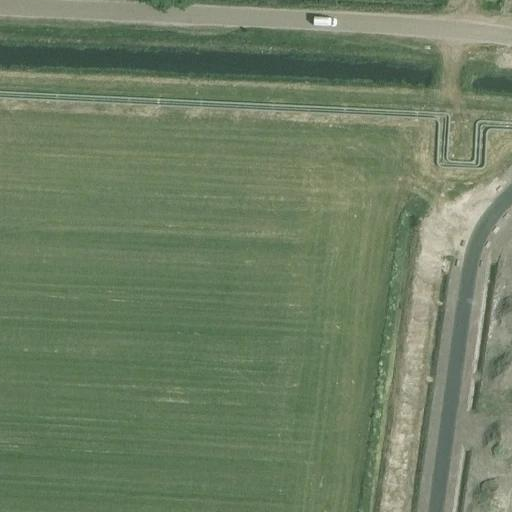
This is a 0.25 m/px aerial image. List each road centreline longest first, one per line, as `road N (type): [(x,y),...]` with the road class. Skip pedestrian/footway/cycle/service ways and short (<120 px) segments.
road 1 (unclassified): [(511,36),(0,7)]
road 2 (track): [(511,179),(464,195),(434,221),(393,511)]
